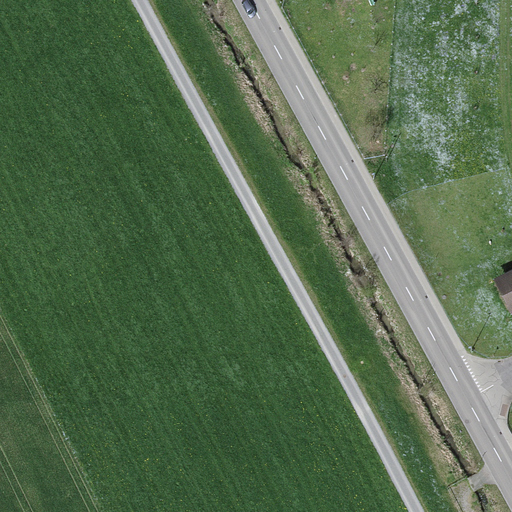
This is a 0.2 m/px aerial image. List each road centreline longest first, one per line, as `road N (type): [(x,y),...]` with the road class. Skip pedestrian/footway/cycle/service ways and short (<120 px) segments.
road 1 (unclassified): [(138,0),(411,511)]
road 2 (secondary): [(246,0),(467,403)]
